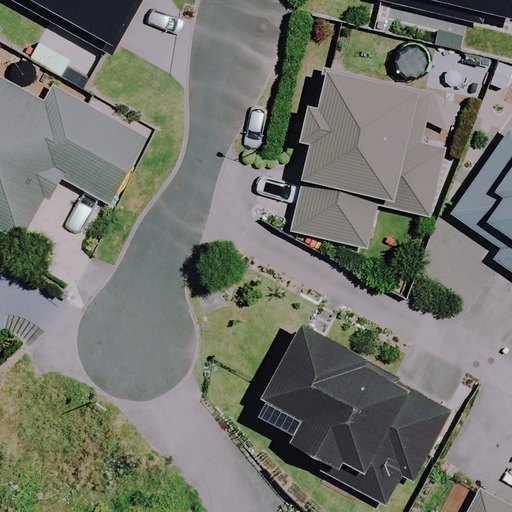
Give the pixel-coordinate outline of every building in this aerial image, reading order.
[(39,0),(118,43),(141,0),(39,0)] [(511,0),(430,0),(511,18),(511,0)] [(424,90),(327,70),(294,232),(368,247),(376,206),(432,218),(445,151),(413,144),(424,90)] [(0,228),(23,242),(59,179),(106,207),(144,141),(55,89),(45,106),(0,79),(0,228)] [(511,133),(455,217),(503,248),(494,263),(511,274),(511,133)] [(393,511),(453,416),(308,327),(265,396),(306,422),(296,437),(349,470),(342,481),(393,511)] [(511,511),(511,509),(483,494),(473,511),(511,511)]
